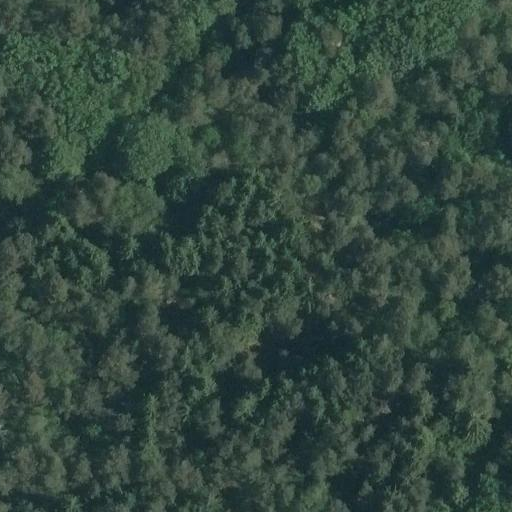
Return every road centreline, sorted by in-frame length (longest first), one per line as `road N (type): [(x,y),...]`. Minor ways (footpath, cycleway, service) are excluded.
road 1 (track): [(267,0),(84,168),(0,231)]
road 2 (track): [(421,186),(322,0)]
road 3 (track): [(511,339),(421,186)]
